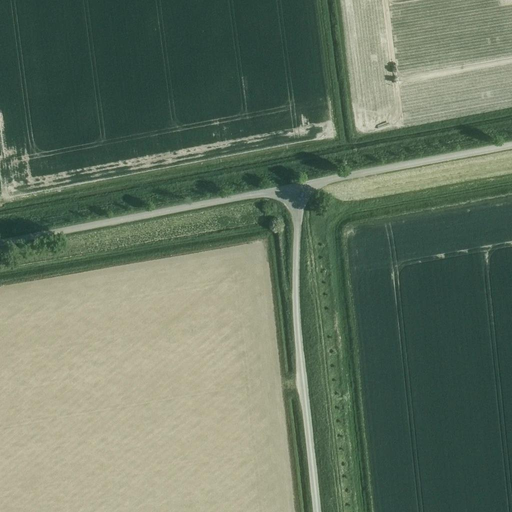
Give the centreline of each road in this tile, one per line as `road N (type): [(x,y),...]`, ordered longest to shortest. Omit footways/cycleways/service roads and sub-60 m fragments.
road 1 (unclassified): [(315,511),(299,366),(293,190)]
road 2 (unclassified): [(0,244),(293,190)]
road 3 (unclassified): [(293,190),(511,146)]
